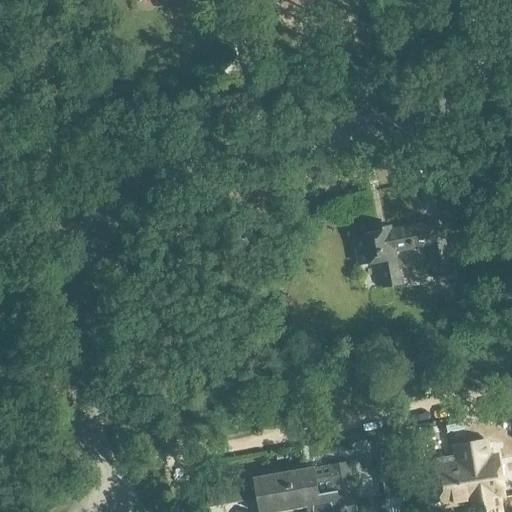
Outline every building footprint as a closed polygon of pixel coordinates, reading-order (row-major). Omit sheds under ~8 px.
[(492,183),(484,184),(486,200),(494,199),(492,183)] [(375,233),(356,236),(361,264),(379,261),(383,286),(400,284),(394,249),(429,243),(434,276),(451,273),(443,221),(425,224),(391,230),(390,226),(375,229),(375,233)] [(456,456),(440,459),(441,469),(440,469),(445,501),(465,497),(467,511),(490,511),(501,510),(498,492),(501,491),(499,481),(495,460),(490,461),(486,440),(484,441),(454,446),(456,456)] [(403,461),(382,464),(386,499),(403,498),(409,461),(403,461)] [(313,468),(301,470),(308,508),(308,511),(357,511),(348,462),(332,465),(334,475),(315,478),(313,468)] [(265,471),(221,479),(222,484),(225,504),(247,500),(245,491),(255,489),(259,511),(271,511),(277,511),(282,511),(308,508),(301,470),(300,465),(265,471)]
